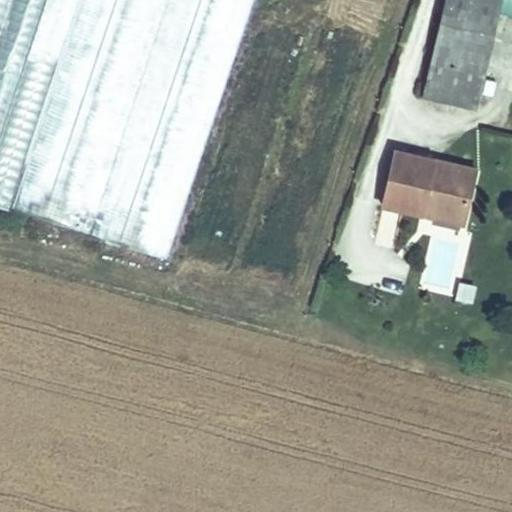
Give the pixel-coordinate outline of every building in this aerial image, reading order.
[(491,0),(441,0),(419,100),(475,112),(482,79),(475,77),(491,0)] [(190,263),(232,275),(303,30),(261,17),(190,263)] [(295,285),(364,37),(316,24),(248,272),(295,285)] [(466,223),(475,178),(397,161),(385,214),(424,222),(425,215),(466,223)] [(461,238),(464,228),(432,222),(430,232),(461,238)] [(457,300),(472,303),(476,285),(460,282),(457,300)]
